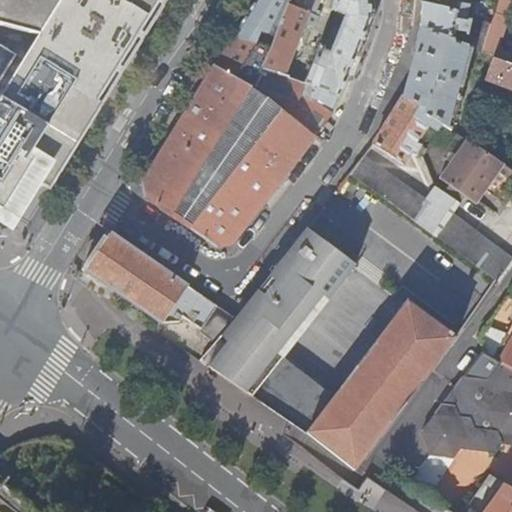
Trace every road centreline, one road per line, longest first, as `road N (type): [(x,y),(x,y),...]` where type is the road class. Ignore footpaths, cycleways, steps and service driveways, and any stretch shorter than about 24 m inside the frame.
road 1 (residential): [(89,190),(219,272),(238,270),(354,119),(392,16),(390,0)]
road 2 (residential): [(6,321),(243,511)]
road 3 (residential): [(89,190),(211,0)]
road 4 (residential): [(6,321),(89,190)]
